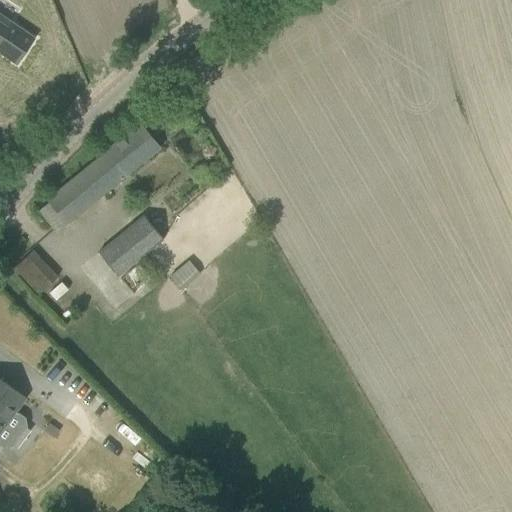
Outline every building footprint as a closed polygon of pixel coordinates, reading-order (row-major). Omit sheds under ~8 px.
[(0,14),(0,53),(16,65),(35,39),(0,14)] [(36,208),(55,233),(160,148),(140,123),(36,208)] [(143,214),(97,251),(117,275),(162,238),(143,214)] [(38,293),(57,275),(32,248),(12,267),(38,293)] [(169,276),(181,289),(200,273),(188,260),(169,276)] [(0,443),(3,446),(11,445),(25,426),(24,419),(15,412),(25,398),(0,379),(0,443)] [(48,423),(44,429),(54,436),(58,430),(48,423)]
